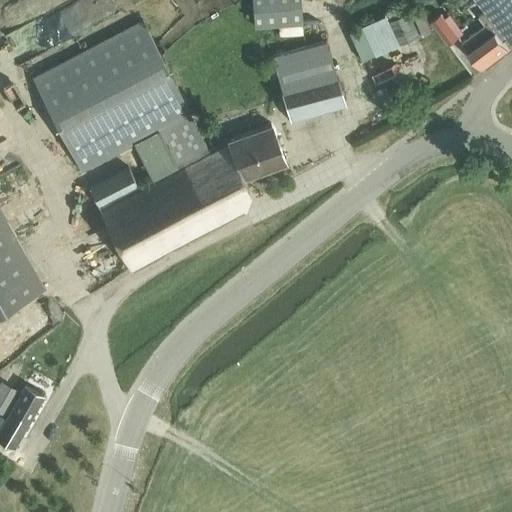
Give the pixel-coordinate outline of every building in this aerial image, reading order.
[(300,0),(252,0),(254,27),(302,23),(300,0)] [(511,0),(478,0),(511,41),(511,40),(511,0)] [(485,24),(462,41),(470,51),(469,51),(483,69),(509,49),(492,28),(497,24),(487,11),(479,17),(485,24)] [(410,12),(389,21),(400,44),(420,35),(410,12)] [(458,37),(458,36),(441,14),(432,21),(449,44),(458,37)] [(81,170),(160,130),(178,166),(209,150),(190,114),(192,113),(143,21),(33,79),(81,170)] [(326,41),(271,57),(291,121),(345,105),(326,41)] [(178,166),(139,186),(129,167),(90,187),(131,268),(244,209),(249,190),(244,179),(286,163),(271,123),(227,140),(209,150),(178,166)] [(0,247),(16,238),(13,231),(8,223),(0,209),(0,247)] [(11,379),(0,398),(0,404),(10,411),(24,386),(11,379)] [(24,386),(10,411),(29,421),(44,396),(25,385),(24,386)] [(0,404),(0,428),(10,411),(0,404)] [(0,428),(0,438),(15,447),(29,421),(10,411),(0,428)]
